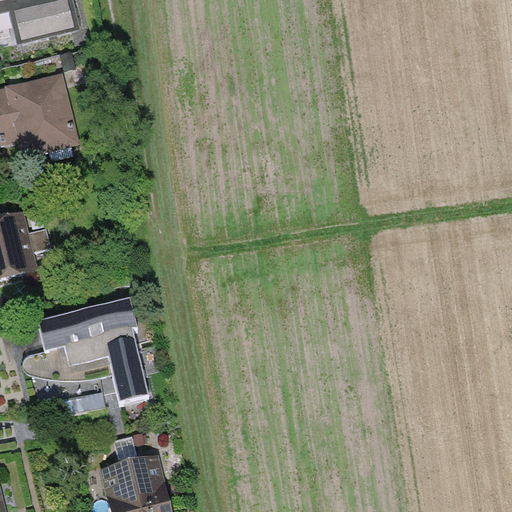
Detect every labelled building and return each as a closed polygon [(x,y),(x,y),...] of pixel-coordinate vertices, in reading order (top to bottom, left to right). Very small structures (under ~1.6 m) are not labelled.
[(76,0),(0,0),(0,57),(86,37),(76,0)] [(74,75),(0,91),(0,151),(25,146),(29,162),(90,148),(74,75)] [(24,217),(0,222),(0,287),(39,278),(24,217)] [(139,304),(52,325),(68,389),(112,378),(120,411),(162,401),(139,304)] [(173,511),(162,463),(109,476),(116,511),(173,511)]
